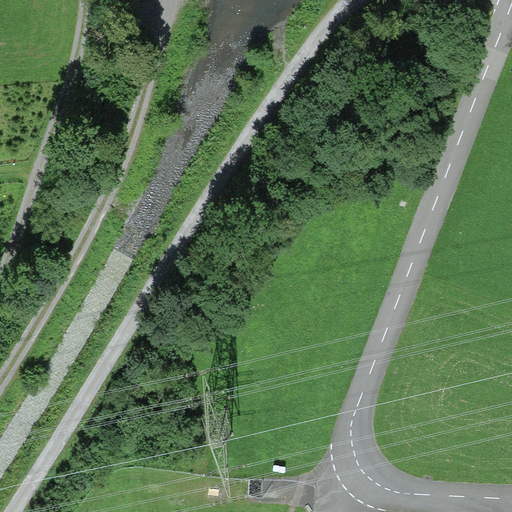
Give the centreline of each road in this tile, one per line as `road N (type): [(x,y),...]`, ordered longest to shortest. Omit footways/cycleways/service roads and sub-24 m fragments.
road 1 (track): [(353,0),(323,29),(224,172),(13,511)]
road 2 (track): [(0,384),(108,195),(166,0)]
